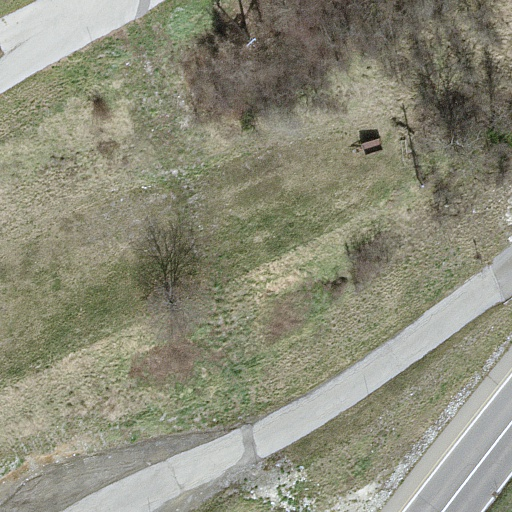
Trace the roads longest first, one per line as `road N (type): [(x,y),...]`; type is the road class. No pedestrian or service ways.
road 1 (residential): [(511,269),(306,414),(96,511)]
road 2 (residential): [(0,85),(120,0)]
